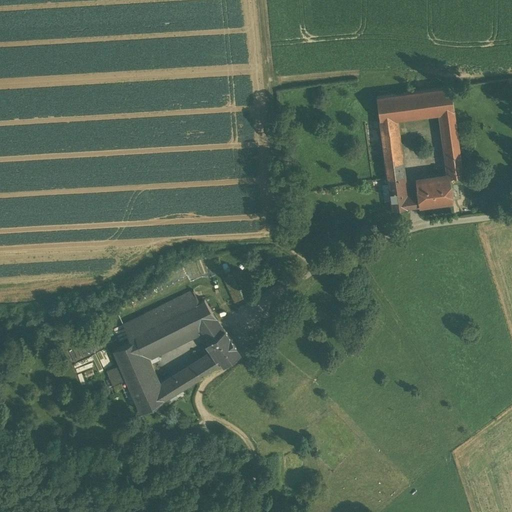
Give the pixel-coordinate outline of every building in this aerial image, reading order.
[(450,86),(376,96),(379,118),(394,116),(440,111),(454,109),(450,86)] [(454,109),(440,111),(449,175),(449,176),(463,174),(454,109)] [(394,116),(379,118),(386,169),(392,169),(392,168),(401,167),(394,116)] [(401,167),(392,168),(392,169),(386,169),(387,177),(402,175),(401,167)] [(463,174),(449,176),(450,183),(464,181),(463,174)] [(402,175),(387,177),(388,183),(389,191),(391,208),(406,206),(405,195),(402,175)] [(449,175),(416,180),(417,193),(405,195),(406,206),(452,200),(450,183),(449,176),(449,175)] [(224,278),(235,301),(243,297),(233,274),(224,278)] [(193,288),(138,314),(143,326),(199,301),(193,288)] [(143,326),(134,331),(136,335),(137,335),(143,348),(197,323),(202,330),(219,319),(204,298),(199,301),(143,326)] [(143,326),(138,314),(123,321),(131,337),(136,335),(134,331),(143,326)] [(240,348),(219,319),(202,330),(214,347),(223,360),(240,348)] [(131,337),(114,345),(120,359),(130,382),(153,371),(143,348),(137,335),(136,335),(131,337)] [(75,342),(81,353),(89,349),(84,338),(75,342)] [(214,347),(187,364),(194,376),(223,360),(214,347)] [(127,390),(133,387),(130,382),(120,359),(108,364),(117,384),(123,381),(127,390)] [(187,364),(158,382),(163,393),(194,376),(187,364)] [(153,371),(130,382),(133,387),(141,406),(163,393),(158,382),(153,371)]
